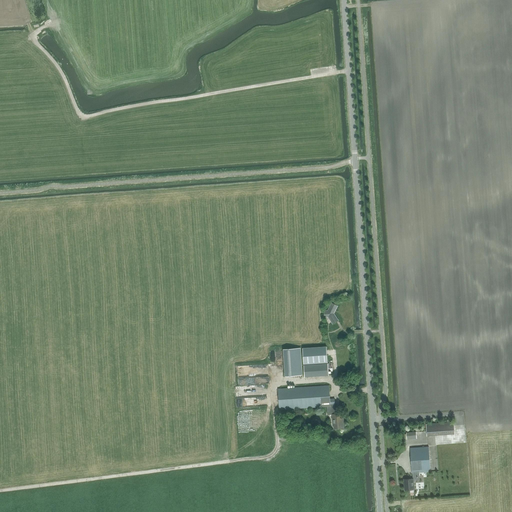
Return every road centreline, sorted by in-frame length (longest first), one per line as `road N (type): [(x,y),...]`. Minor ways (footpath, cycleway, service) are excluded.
road 1 (tertiary): [(379,511),(343,0)]
road 2 (track): [(46,0),(50,22),(34,42),(81,115),(348,69)]
